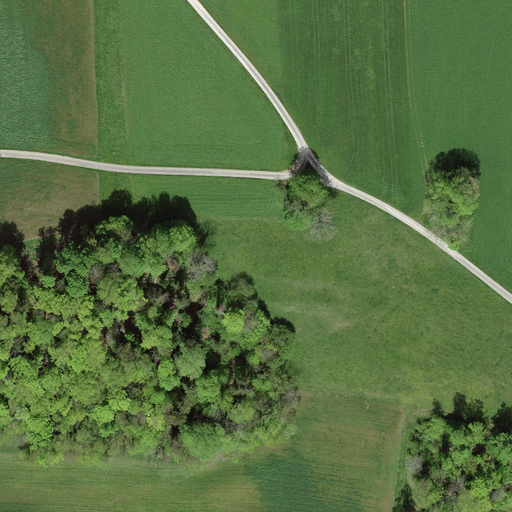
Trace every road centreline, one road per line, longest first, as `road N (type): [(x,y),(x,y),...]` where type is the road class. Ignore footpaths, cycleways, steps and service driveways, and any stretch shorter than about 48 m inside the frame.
road 1 (track): [(0,153),(332,181),(419,227),(511,298)]
road 2 (track): [(332,181),(192,0)]
